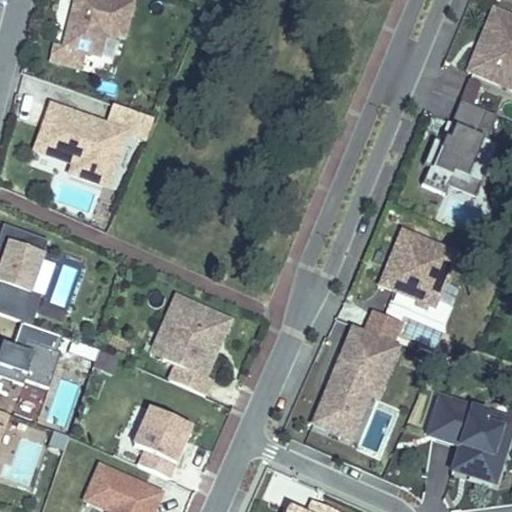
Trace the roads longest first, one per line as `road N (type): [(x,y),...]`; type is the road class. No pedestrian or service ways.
road 1 (residential): [(252,436),(442,0)]
road 2 (residential): [(408,511),(252,436)]
